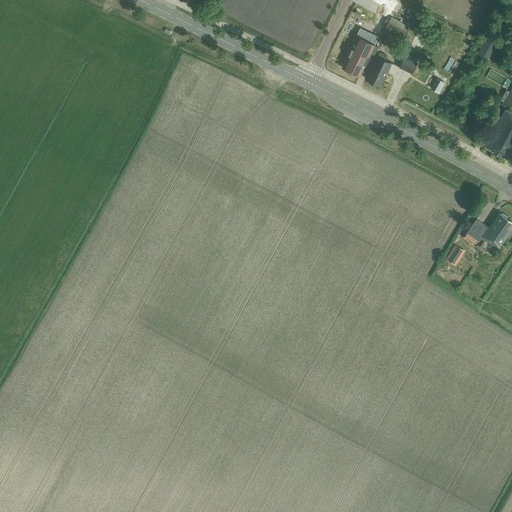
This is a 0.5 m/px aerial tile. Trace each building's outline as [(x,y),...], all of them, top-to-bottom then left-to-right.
[(373,0),(373,1),(383,7),(379,14),(389,20),(399,2),(395,0),(373,0)] [(392,17),(384,30),(403,41),(411,28),(392,17)] [(376,37),(374,36),(361,29),(357,36),(356,36),(342,67),(360,75),(375,45),(374,44),(376,37)] [(385,60),(387,56),(379,52),(377,56),(376,56),(365,78),(380,86),(391,63),(385,60)] [(412,74),(418,63),(404,56),(399,68),(412,74)] [(436,78),(430,88),(439,93),(445,83),(436,78)] [(511,107),(511,87),(503,103),(511,107)] [(507,159),(511,149),(511,113),(505,110),(486,147),(507,159)] [(490,228),(478,219),(476,218),(466,232),(478,241),(481,237),(496,248),(511,226),(511,222),(506,218),(507,217),(502,213),(501,214),(500,214),(490,228)]
